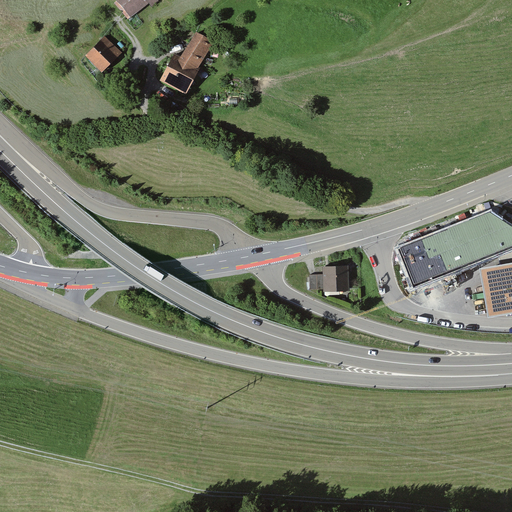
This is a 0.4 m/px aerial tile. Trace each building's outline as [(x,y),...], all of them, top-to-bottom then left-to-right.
[(117,0),(113,4),(126,21),(146,5),(150,10),(158,3),(154,0),(117,0)] [(177,59),(170,56),(154,83),(180,98),(212,44),(193,33),(177,59)] [(103,37),(80,58),(96,75),(119,54),(103,37)] [(511,252),(499,257),(501,270),(483,273),(491,315),(511,310),(511,252)] [(321,275),(307,276),(308,291),(322,290),(322,293),(350,292),(348,266),(321,268),(321,275)]
